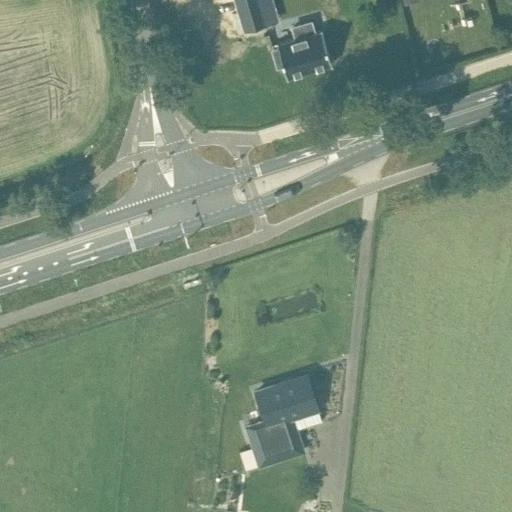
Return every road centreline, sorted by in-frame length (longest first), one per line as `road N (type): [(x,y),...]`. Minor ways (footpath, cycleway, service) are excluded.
road 1 (primary): [(186,229),(256,206),(403,132)]
road 2 (primary): [(403,132),(176,196)]
road 3 (unclassified): [(176,196),(162,152),(143,0)]
road 4 (primary): [(0,288),(186,229)]
road 5 (primary): [(176,196),(0,253)]
